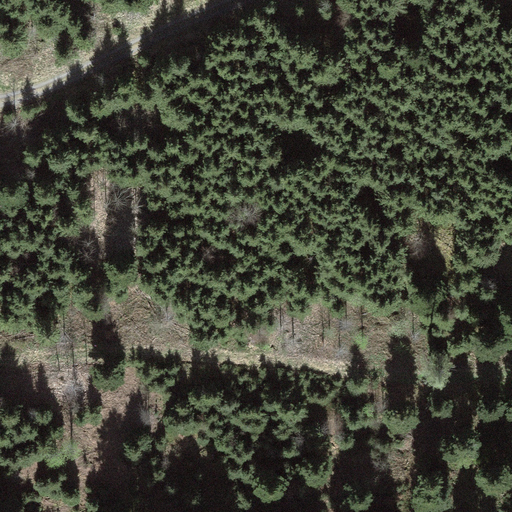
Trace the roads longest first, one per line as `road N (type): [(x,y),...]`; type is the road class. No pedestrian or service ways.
road 1 (track): [(0,357),(218,358),(427,381),(511,370)]
road 2 (track): [(237,0),(0,102)]
